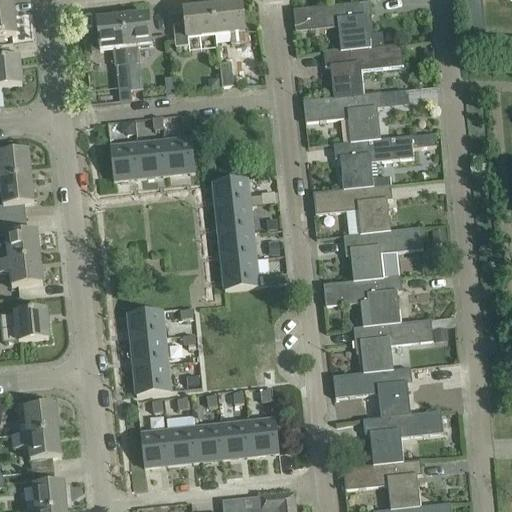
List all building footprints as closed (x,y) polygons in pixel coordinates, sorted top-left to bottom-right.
[(490,50),(490,47),(488,0),(465,0),(466,50),(490,50)] [(511,0),(488,0),(490,47),(511,46),(511,0)] [(0,39),(16,37),(12,3),(0,4),(0,39)] [(341,54),(384,49),(382,36),(369,37),(367,19),(373,19),(371,4),(293,12),(296,34),(339,30),(341,54)] [(212,10),(215,39),(230,37),(231,47),(245,45),(244,35),(245,35),(241,6),(212,10)] [(215,39),(212,10),(184,12),(185,17),(173,19),(175,38),(176,51),(189,50),(188,42),(215,39)] [(122,21),(130,94),(143,92),(138,49),(153,48),(150,16),(133,18),(133,20),(122,21)] [(130,94),(122,21),(113,22),(113,20),(97,22),(99,42),(100,53),(113,52),(115,69),(116,69),(119,95),(130,94)] [(99,42),(91,43),(92,54),(100,53),(99,42)] [(401,47),(384,49),(341,54),(324,55),(325,70),(330,70),(334,101),(363,98),(361,74),(404,69),(401,47)] [(0,90),(2,90),(22,88),(19,61),(0,62),(0,90)] [(234,89),(231,65),(220,66),(222,90),(234,89)] [(213,82),(209,87),(210,92),(220,91),(219,81),(213,82)] [(334,101),(303,104),(306,126),(348,121),(351,145),(381,143),(381,142),(377,111),(383,111),(381,96),(363,98),(334,101)] [(183,132),(191,132),(190,119),(182,120),(183,132)] [(155,121),(156,133),(164,132),(163,120),(155,121)] [(133,124),(122,125),(123,132),(131,136),(135,135),(133,124)] [(381,143),(351,145),(334,147),(335,162),(340,162),(344,193),(391,188),(390,180),(373,182),(371,166),(414,161),(411,139),(381,142),(381,143)] [(192,141),(165,144),(168,178),(195,175),(192,141)] [(168,178),(165,144),(138,147),(141,181),(168,178)] [(141,181),(138,147),(111,150),(114,184),(141,181)] [(0,182),(30,179),(29,170),(31,169),(29,153),(0,156),(0,182)] [(31,190),(30,179),(0,182),(0,194),(2,195),(3,208),(0,208),(0,223),(26,220),(25,207),(35,206),(33,190),(31,190)] [(216,213),(250,209),(247,182),(213,186),(216,213)] [(391,188),(344,193),(313,196),(316,218),(359,213),(361,237),(361,238),(391,235),(391,234),(387,203),(393,203),(391,188)] [(274,195),(262,197),(262,199),(263,208),(275,206),(274,195)] [(250,209),(216,213),(219,240),(253,236),(250,209)] [(26,220),(0,223),(0,238),(6,238),(8,251),(0,252),(0,264),(38,260),(37,250),(39,250),(37,234),(27,235),(26,220)] [(276,223),(267,224),(267,232),(277,231),(276,223)] [(361,238),(361,237),(344,239),(345,254),(350,253),(354,285),(383,281),(381,258),(424,253),(421,231),(391,234),(391,235),(361,238)] [(444,233),(433,234),(434,246),(446,245),(444,233)] [(256,263),(253,236),(219,240),(222,267),(256,263)] [(280,255),(278,243),(268,244),(269,256),(280,255)] [(0,274),(10,273),(12,290),(43,287),(41,270),(39,270),(38,260),(0,264),(0,274)] [(256,263),(222,267),(225,293),(259,290),(256,263)] [(289,286),(288,277),(277,279),(278,288),(289,286)] [(383,281),(354,285),(323,288),(326,310),(369,305),(371,329),(400,326),(397,295),(403,294),(401,280),(383,281)] [(190,312),(180,314),(181,321),(191,320),(190,312)] [(46,313),(1,318),(2,331),(4,346),(19,344),(49,341),(46,313)] [(131,344),(165,341),(162,314),(128,317),(131,344)] [(437,331),(455,330),(455,321),(436,321),(437,331)] [(400,326),(371,329),(354,331),(355,346),(360,345),(364,376),(393,373),(391,349),(434,345),(431,323),(400,326)] [(447,331),(433,333),(434,345),(448,343),(447,331)] [(193,339),(183,341),(183,349),(194,347),(193,339)] [(165,341),(131,344),(134,371),(168,368),(165,341)] [(171,395),(168,368),(134,371),(137,398),(171,395)] [(393,373),(364,376),(333,380),(336,402),(379,397),(381,421),(411,418),(407,387),(412,386),(411,371),(393,373)] [(197,379),(187,380),(188,388),(198,387),(197,379)] [(262,405),(271,404),(270,393),(261,394),(262,405)] [(208,399),(209,410),(218,409),(217,398),(208,399)] [(178,402),(180,414),(189,412),(187,401),(178,402)] [(153,405),(154,416),(163,415),(162,404),(153,405)] [(28,437),(57,434),(56,424),(58,424),(56,407),(25,411),(28,437)] [(441,414),(411,418),(381,421),(363,423),(365,438),(370,437),(374,468),(403,465),(401,441),(444,436),(441,414)] [(249,425),(252,459),(279,456),(276,422),(249,425)] [(252,459),(249,425),(222,428),(225,462),(252,459)] [(222,428),(195,431),(199,465),(225,462),(222,428)] [(199,465),(195,431),(168,434),(172,468),(199,465)] [(57,434),(28,437),(13,438),(13,446),(14,452),(29,450),(31,464),(62,460),(60,444),(58,444),(57,434)] [(172,468),(168,434),(141,437),(145,471),(172,468)] [(403,465),(374,468),(343,471),(346,493),(388,489),(390,511),(403,511),(421,510),(417,479),(422,478),(421,463),(403,465)] [(60,511),(65,511),(64,501),(66,501),(64,485),(34,488),(35,504),(27,505),(28,511),(60,511)] [(261,500),(261,511),(268,511),(279,511),(295,511),(294,496),(261,500)]
